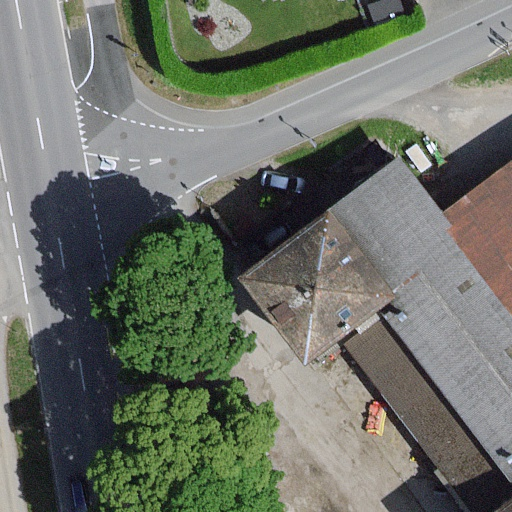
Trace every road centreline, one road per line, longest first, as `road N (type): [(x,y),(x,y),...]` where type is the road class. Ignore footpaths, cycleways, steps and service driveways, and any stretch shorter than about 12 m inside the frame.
road 1 (residential): [(511,21),(297,123),(150,179)]
road 2 (unknown): [(359,511),(270,391),(150,179)]
road 3 (primary): [(112,511),(60,209)]
road 4 (primary): [(60,209),(18,0)]
road 5 (residential): [(150,179),(101,0)]
road 6 (unknown): [(400,74),(434,102),(511,97)]
